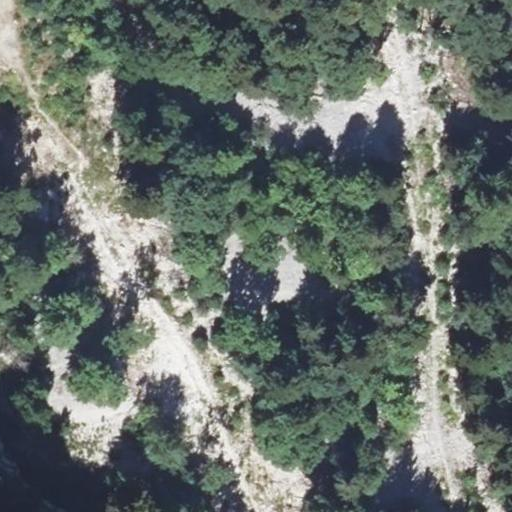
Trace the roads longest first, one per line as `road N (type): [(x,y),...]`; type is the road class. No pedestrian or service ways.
road 1 (track): [(390,0),(399,111),(460,511)]
road 2 (track): [(16,0),(161,334)]
road 3 (track): [(266,511),(161,334)]
